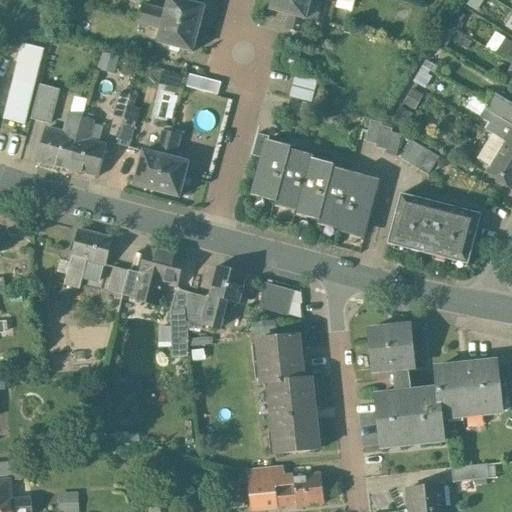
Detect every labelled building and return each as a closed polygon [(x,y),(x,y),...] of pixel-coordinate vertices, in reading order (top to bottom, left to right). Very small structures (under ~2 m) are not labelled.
[(204,8),(174,0),(168,0),(165,12),(163,21),(198,30),(204,8)] [(310,0),(272,0),(269,11),(288,16),(304,20),(305,20),(310,0)] [(483,0),(462,0),(462,1),(477,10),(483,0)] [(165,12),(142,6),(140,15),(163,21),(165,12)] [(163,21),(140,15),(137,24),(160,30),(163,21)] [(304,20),(288,16),(284,30),(300,34),(304,20)] [(198,30),(163,21),(160,30),(157,44),(192,53),(198,30)] [(511,42),(494,32),(487,44),(495,48),(493,53),(511,64),(511,42)] [(21,44),(3,120),(24,125),(43,50),(21,44)] [(422,67),(414,82),(425,88),(431,78),(427,76),(429,71),(422,67)] [(220,84),(190,75),(187,87),(217,96),(220,84)] [(316,81),(294,75),(292,86),(314,92),(316,81)] [(55,89),(40,85),(31,120),(49,125),(49,124),(46,123),(55,89)] [(313,93),(291,87),(288,98),(311,104),(313,93)] [(130,96),(119,93),(113,117),(124,119),(130,96)] [(511,104),(494,94),(487,105),(487,106),(485,110),(511,125),(511,104)] [(487,106),(473,98),(466,108),(480,117),(485,109),(485,110),(487,106)] [(85,105),(74,102),(70,115),(65,134),(65,135),(77,138),(82,119),(85,105)] [(324,109),(302,103),(299,114),(321,120),(324,109)] [(511,125),(485,110),(485,109),(480,117),(490,123),(486,131),(505,142),(504,142),(511,146),(511,125)] [(93,121),(82,119),(77,138),(88,141),(93,121)] [(381,124),(370,121),(364,143),(375,146),(380,127),(381,124)] [(134,128),(123,125),(118,146),(129,149),(134,128)] [(391,130),(380,127),(375,146),(375,148),(386,151),(391,133),(391,130)] [(65,134),(47,129),(38,162),(69,170),(77,138),(65,135),(65,134)] [(172,134),(162,132),(156,155),(165,157),(172,134)] [(401,136),(391,133),(386,151),(385,154),(396,157),(401,136)] [(181,136),(172,134),(165,157),(175,159),(181,136)] [(269,137),(257,134),(251,156),(262,159),(266,142),(268,142),(269,137)] [(88,141),(77,138),(69,170),(98,177),(106,146),(88,141)] [(439,158),(411,141),(400,159),(428,176),(439,158)] [(268,142),(266,142),(262,159),(254,191),(265,194),(263,199),(275,202),(276,200),(289,151),(289,148),(268,142)] [(511,146),(504,142),(495,158),(511,167),(511,146)] [(156,155),(143,151),(133,187),(156,193),(165,157),(156,155)] [(311,157),(289,151),(276,200),(286,203),(285,208),(297,211),(297,209),(310,160),(311,157)] [(175,159),(165,157),(156,193),(179,199),(188,163),(175,159)] [(511,167),(495,158),(485,174),(511,189),(511,167)] [(313,219),(326,165),(310,160),(297,209),(308,212),(306,217),(313,219)] [(326,165),(313,219),(319,221),(320,219),(329,221),(342,172),(333,170),(333,167),(326,165)] [(342,172),(329,221),(328,226),(339,229),(338,232),(351,236),(353,230),(364,233),(377,185),(355,179),(356,176),(342,172)] [(481,215),(400,195),(387,245),(467,266),(481,215)] [(113,239),(79,230),(64,284),(79,288),(81,279),(86,261),(104,266),(105,267),(113,239)] [(184,257),(148,248),(141,274),(129,271),(128,271),(122,295),(122,296),(157,305),(163,283),(176,286),(184,257)] [(104,266),(86,261),(81,279),(99,284),(104,266)] [(128,271),(113,267),(107,291),(122,296),(122,295),(128,271)] [(247,274),(217,267),(211,297),(226,301),(240,304),(247,274)] [(253,306),(298,315),(302,290),(257,281),(253,306)] [(190,293),(180,291),(175,293),(170,311),(170,345),(172,358),(188,357),(188,343),(189,343),(187,330),(185,309),(190,293)] [(211,298),(190,293),(185,309),(187,330),(201,334),(204,324),(207,310),(211,298)] [(226,301),(211,297),(211,298),(207,310),(223,314),(226,301)] [(223,314),(207,310),(204,324),(219,328),(223,314)] [(410,326),(368,331),(373,373),(393,370),(395,394),(411,393),(409,369),(414,368),(410,326)] [(235,332),(223,329),(220,340),(232,343),(235,332)] [(298,336),(257,341),(262,385),(311,380),(311,379),(303,380),(298,336)] [(437,390),(442,420),(502,414),(497,363),(434,370),(437,390)] [(311,380),(262,385),(262,386),(269,385),(277,455),(319,450),(311,380)] [(442,420),(437,390),(411,393),(395,394),(376,397),(381,448),(445,442),(442,420)] [(21,460),(0,462),(0,480),(10,480),(22,479),(21,460)] [(488,465),(452,468),(454,483),(490,480),(488,465)] [(321,474),(284,478),(283,466),(247,470),(252,510),(297,506),(297,507),(325,504),(321,474)] [(0,480),(0,511),(32,511),(31,497),(11,499),(10,480),(0,480)] [(441,486),(407,489),(409,511),(443,511),(443,505),(438,505),(436,487),(441,487),(441,486)] [(56,491),(56,509),(75,510),(76,491),(56,491)] [(244,497),(220,500),(221,511),(245,508),(244,497)]
